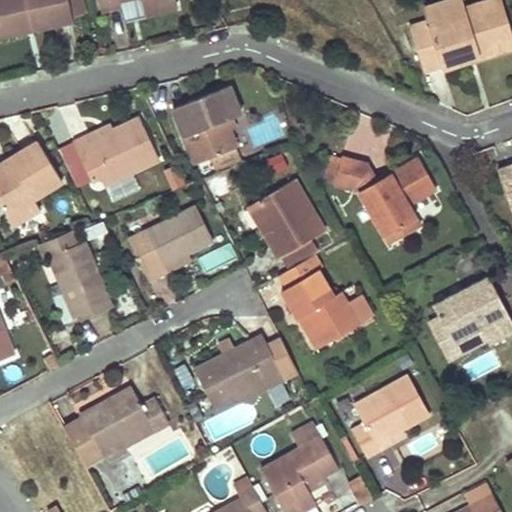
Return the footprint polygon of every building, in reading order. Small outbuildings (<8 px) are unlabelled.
[(0,0),(0,26),(30,20),(32,31),(73,22),(73,17),(86,14),(82,0),(0,0)] [(176,7),(174,0),(97,0),(101,11),(122,6),(125,18),(145,13),(176,7)] [(488,69),(511,60),(511,21),(507,7),(472,18),(467,6),(446,14),(450,29),(436,33),(419,39),(433,82),(487,63),(488,69)] [(450,29),(446,14),(431,19),(436,33),(450,29)] [(0,38),(32,31),(30,20),(0,26),(0,38)] [(210,169),(237,158),(222,120),(237,114),(226,86),(170,109),(192,164),(205,158),(210,169)] [(86,143),(85,140),(84,137),(68,145),(87,184),(94,180),(97,187),(151,160),(131,120),(86,143)] [(0,202),(9,218),(22,211),(34,204),(32,200),(62,181),(38,141),(0,163),(0,202)] [(384,183),(375,164),(349,156),(348,158),(338,155),(330,180),(340,184),(339,186),(364,193),(388,240),(420,223),(412,209),(441,193),(424,161),(384,183)] [(511,167),(497,173),(511,214),(511,167)] [(295,177),(254,200),(275,237),(269,240),(277,255),(279,253),(305,239),(324,228),(295,177)] [(254,200),(248,203),(269,240),(275,237),(254,200)] [(186,251),(209,239),(192,204),(128,236),(150,280),(165,271),(162,264),(186,251)] [(424,232),(420,223),(388,240),(393,248),(424,232)] [(44,257),(57,290),(71,322),(107,307),(80,241),(76,242),(71,229),(34,244),(40,259),(44,257)] [(313,252),(305,239),(279,253),(287,267),(309,254),(313,252)] [(190,259),(186,251),(162,264),(165,271),(190,259)] [(333,295),(309,254),(287,267),(278,272),(285,285),(281,287),(297,315),(304,312),(322,343),(358,322),(340,290),(333,295)] [(0,270),(9,266),(4,256),(0,257),(0,270)] [(0,271),(6,281),(15,277),(9,266),(0,270),(0,271)] [(511,341),(511,326),(490,283),(434,312),(440,323),(454,351),(484,336),(489,346),(492,351),(511,341)] [(297,315),(315,347),(322,343),(304,312),(297,315)] [(0,357),(13,352),(0,318),(0,357)] [(454,351),(440,323),(428,329),(449,368),(489,346),(484,336),(454,351)] [(219,354),(192,368),(211,406),(235,394),(280,372),(283,379),(296,372),(279,337),(266,344),(261,334),(230,349),(225,339),(214,344),(219,354)] [(238,401),(283,379),(280,372),(235,394),(238,401)] [(350,430),(363,456),(377,449),(375,443),(400,430),(428,416),(408,377),(353,405),(363,424),(350,430)] [(82,413),(62,422),(83,462),(102,452),(100,448),(121,437),(151,422),(153,426),(168,419),(156,396),(141,404),(131,385),(80,410),(82,413)] [(123,441),(153,426),(151,422),(121,437),(123,441)] [(302,485),(334,469),(310,422),(286,435),(294,449),(277,458),(256,469),(278,511),(297,511),(312,504),(302,485)] [(504,511),(494,493),(486,479),(465,491),(472,504),(457,511),(504,511)] [(262,511),(247,482),(234,488),(237,494),(203,511),(262,511)] [(349,491),(356,505),(367,499),(360,486),(349,491)] [(47,511),(60,511),(54,501),(44,506),(47,511)]
